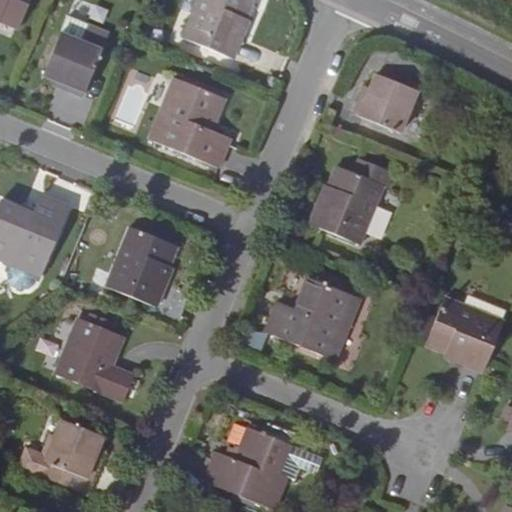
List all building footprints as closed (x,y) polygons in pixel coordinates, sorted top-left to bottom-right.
[(0,0),(0,20),(19,28),(30,0),(0,0)] [(239,36),(245,20),(253,0),(252,0),(199,0),(183,38),(233,60),(242,37),(239,36)] [(90,79),(99,56),(101,51),(86,45),(66,36),(68,32),(77,10),(57,2),(29,69),(58,81),(71,86),(69,91),(83,96),(90,79)] [(248,21),(245,20),(239,36),(242,37),(248,21)] [(66,36),(86,45),(88,40),(68,32),(66,36)] [(104,58),(99,56),(90,79),(95,81),(104,58)] [(376,76),(370,91),(365,104),(360,102),(354,116),(361,118),(355,132),(394,148),(417,93),(376,76)] [(170,111),(182,83),(174,80),(162,107),(170,111)] [(56,85),(69,91),(71,86),(58,81),(56,85)] [(224,100),(182,83),(170,111),(162,107),(149,140),(218,168),(230,139),(212,132),(224,100)] [(365,104),(370,91),(365,89),(360,102),(365,104)] [(383,186),(388,173),(358,161),(352,174),(337,168),(329,188),(322,203),(318,202),(309,224),(359,245),(383,186)] [(394,176),(388,173),(383,186),(388,189),(394,176)] [(322,203),(329,188),(324,187),(318,202),(322,203)] [(0,251),(11,256),(8,263),(41,277),(68,208),(40,197),(32,214),(1,201),(0,203),(0,251)] [(156,307),(166,284),(162,282),(168,269),(176,248),(131,228),(107,286),(156,307)] [(0,259),(8,263),(11,256),(0,251),(0,259)] [(162,282),(166,284),(172,270),(168,269),(162,282)] [(341,324),(352,296),(308,279),(295,311),(277,304),(266,332),(335,361),(349,328),(341,324)] [(360,300),(352,296),(341,324),(349,328),(360,300)] [(461,360),(460,364),(483,374),(503,323),(446,299),(427,345),(447,354),(461,360)] [(107,366),(118,336),(78,319),(55,375),(122,402),(133,377),(111,368),(107,366)] [(246,328),(241,345),(261,351),(266,334),(246,328)] [(123,338),(118,336),(107,366),(111,368),(123,338)] [(446,357),(460,364),(461,360),(447,354),(446,357)] [(86,495),(97,467),(92,465),(98,451),(102,438),(62,421),(47,460),(26,452),(20,468),(86,495)] [(285,481),(287,477),(279,474),(291,446),(248,428),(235,461),(216,453),(205,482),(273,511),(285,481)] [(279,474),(287,477),(285,481),(292,484),(298,470),(305,473),(311,470),(315,461),(313,455),(291,446),(279,474)] [(92,465),(97,467),(102,453),(98,451),(92,465)]
